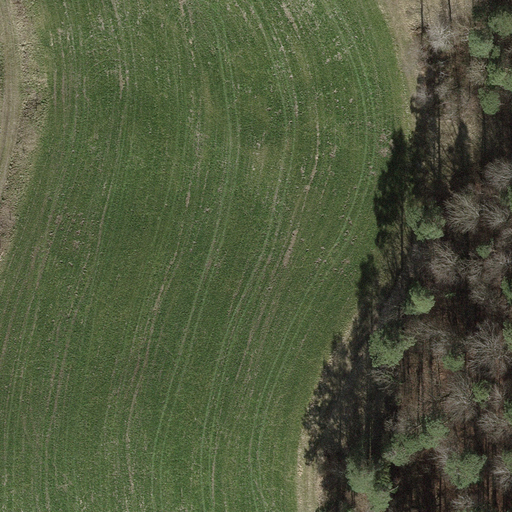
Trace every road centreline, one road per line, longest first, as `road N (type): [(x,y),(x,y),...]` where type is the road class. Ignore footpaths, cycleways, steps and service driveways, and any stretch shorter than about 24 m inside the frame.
road 1 (track): [(315,511),(320,412),(414,238),(423,194),(420,88),(392,0)]
road 2 (track): [(3,0),(14,97),(0,178)]
